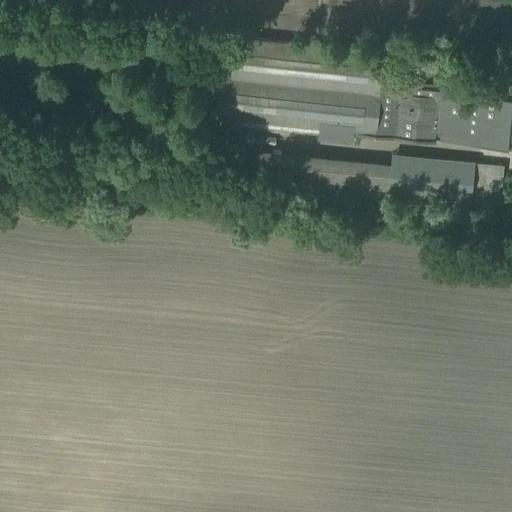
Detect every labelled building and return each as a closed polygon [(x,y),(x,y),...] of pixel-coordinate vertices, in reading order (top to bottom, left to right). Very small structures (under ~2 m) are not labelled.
[(197,78),(193,114),(209,116),(211,97),(216,98),(213,117),(375,135),(380,89),(397,91),(393,137),(434,141),(438,96),(439,86),(381,80),(384,52),(201,33),(199,52),(220,55),(217,87),(212,87),(213,79),(197,78)] [(475,58),(473,69),(484,70),(486,59),(475,58)] [(444,90),(439,139),(493,145),(498,96),(444,90)] [(246,185),(245,191),(385,205),(386,196),(469,204),(497,207),(501,167),(473,164),(473,162),(390,154),(389,164),(250,149),(247,174),(246,185)] [(20,150),(18,169),(58,173),(60,154),(20,150)]
